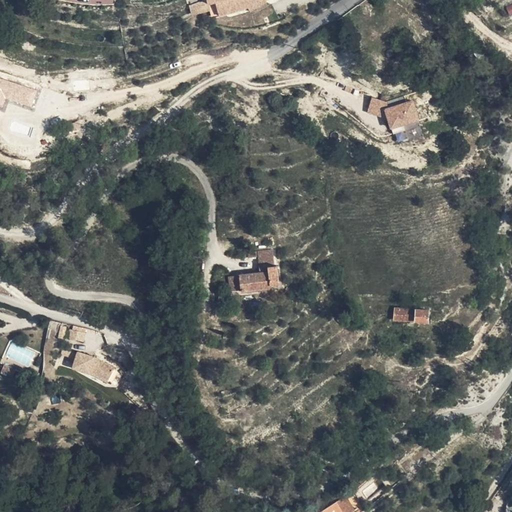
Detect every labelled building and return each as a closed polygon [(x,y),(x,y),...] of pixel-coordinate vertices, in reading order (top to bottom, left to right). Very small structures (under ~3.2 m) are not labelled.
[(196,14),(212,11),(210,0),(194,3),(196,14)] [(253,7),(264,0),(212,0),(213,2),(220,1),(223,14),(247,9),(253,7)] [(272,1),(271,0),(264,0),(253,7),(255,11),(272,1)] [(32,108),(38,89),(0,77),(0,107),(2,108),(5,99),(32,108)] [(371,97),(366,112),(380,116),(385,101),(371,97)] [(383,109),(391,130),(419,119),(412,99),(383,109)] [(249,248),(262,247),(261,238),(249,239),(249,248)] [(279,246),(262,247),(263,266),(247,267),(249,288),(279,285),(279,281),(285,280),(284,261),(281,261),(279,246)] [(249,288),(247,267),(237,268),(239,289),(249,288)] [(407,318),(408,307),(396,306),(396,318),(407,318)] [(432,308),(408,307),(407,318),(432,319),(432,308)] [(109,384),(116,364),(76,352),(71,370),(93,377),(93,379),(109,384)] [(389,482),(396,491),(397,493),(411,483),(403,472),(389,482)] [(317,511),(358,511),(351,493),(318,507),(320,511),(317,511)]
